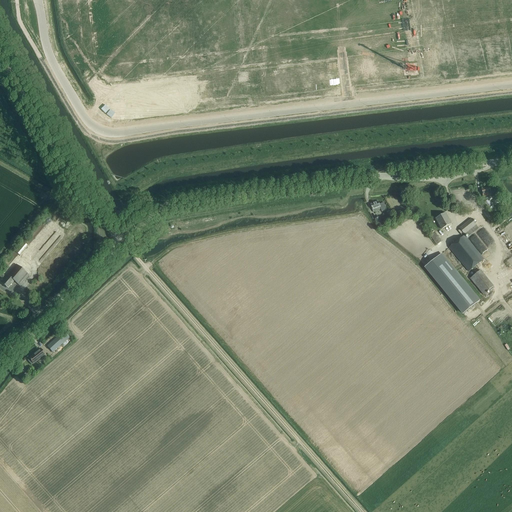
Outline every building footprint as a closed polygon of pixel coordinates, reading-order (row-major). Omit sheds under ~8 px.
[(94,84),(99,85),(511,35),(511,0),(76,0),(85,74),(85,75),(86,76),(86,77),(87,78),(87,79),(88,80),(89,81),(90,82),(91,83),(92,83),(93,83),(94,84)] [(490,190),(490,187),(481,189),(483,197),(492,195),(492,197),(497,196),(495,189),(490,190)] [(379,204),(378,201),(370,204),(373,212),(381,209),(382,211),(386,210),(384,203),(379,204)] [(441,229),(447,226),(452,223),(446,213),(435,218),(441,229)] [(380,228),(385,226),(380,217),(375,220),(380,228)] [(467,238),(479,228),(471,219),(459,228),(467,238)] [(27,247),(41,230),(44,226),(39,222),(36,227),(26,239),(22,243),(27,247)] [(469,272),(483,260),(464,235),(449,247),(469,272)] [(444,247),(448,244),(444,239),(440,243),(444,247)] [(14,251),(14,252),(18,255),(20,256),(27,247),(22,243),(22,242),(14,251)] [(7,268),(18,255),(14,252),(4,264),(7,268)] [(479,301),(441,253),(425,266),(463,314),(479,301)] [(20,286),(29,275),(16,264),(6,277),(0,272),(0,273),(0,274),(0,277),(3,280),(1,283),(7,288),(14,281),(20,286)] [(482,294),(492,286),(480,270),(470,278),(482,294)] [(56,353),(64,345),(64,344),(69,340),(67,338),(69,337),(64,331),(47,346),(52,352),(54,350),(56,353)] [(44,353),(40,348),(37,351),(36,351),(32,354),(33,356),(27,360),(31,365),(37,360),(36,359),(44,353)]
